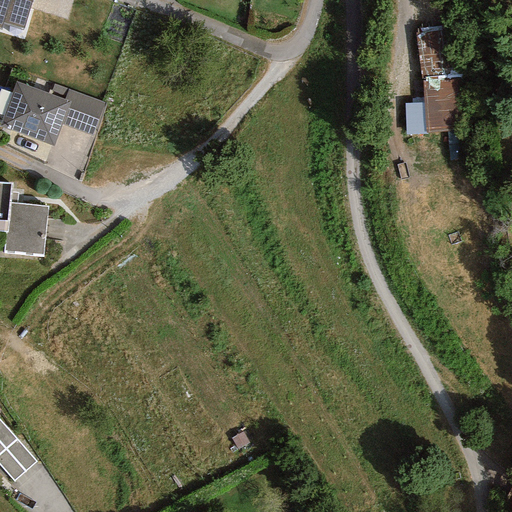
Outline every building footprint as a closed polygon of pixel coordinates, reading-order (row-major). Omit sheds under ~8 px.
[(0,0),(0,28),(0,29),(2,23),(23,29),(31,0),(0,0)] [(456,29),(417,32),(422,104),(404,106),(407,139),(464,135),(456,29)] [(104,103),(53,84),(50,94),(15,82),(0,123),(0,127),(53,147),(61,124),(92,136),(104,103)] [(11,184),(0,183),(0,232),(6,233),(4,252),(42,256),(47,207),(16,204),(17,193),(11,192),(11,184)] [(36,462),(0,419),(0,467),(13,482),(36,462)]
